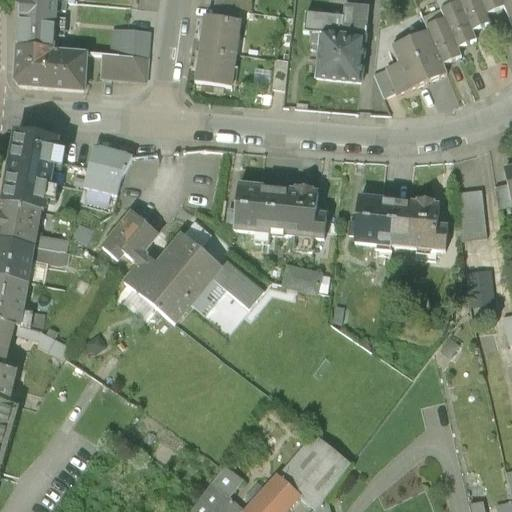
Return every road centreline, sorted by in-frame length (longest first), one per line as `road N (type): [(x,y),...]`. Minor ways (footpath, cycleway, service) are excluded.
road 1 (residential): [(162,123),(416,144),(511,118)]
road 2 (residential): [(0,106),(162,123)]
road 3 (residential): [(162,123),(181,0)]
